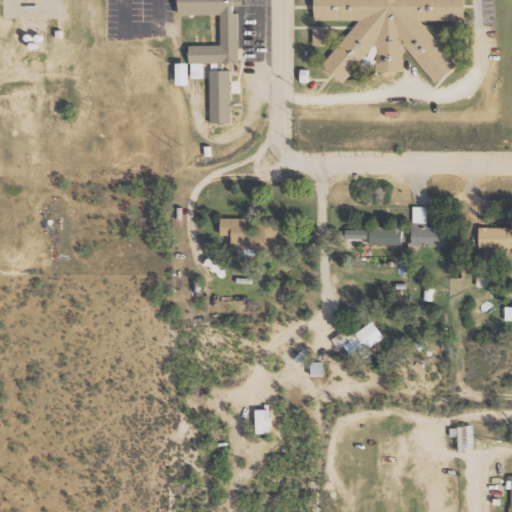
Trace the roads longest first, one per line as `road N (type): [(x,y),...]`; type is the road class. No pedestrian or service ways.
road 1 (residential): [(511,162),(315,166),(292,155)]
road 2 (residential): [(292,155),(285,139),(285,0)]
